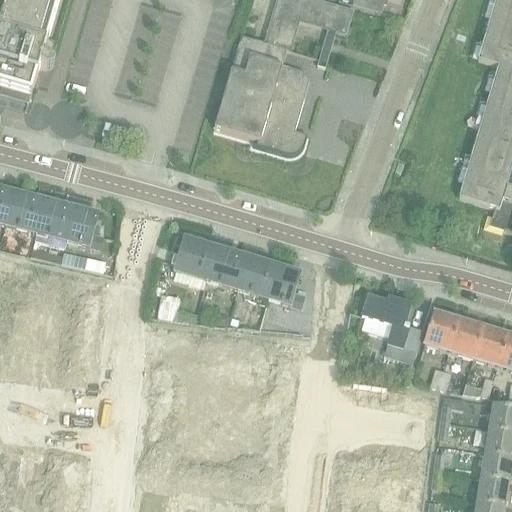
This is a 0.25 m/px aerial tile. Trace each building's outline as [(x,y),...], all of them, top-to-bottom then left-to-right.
[(53,44),(47,42),(58,0),(0,0),(0,90),(29,99),(38,70),(45,73),(53,44)] [(276,0),(263,46),(286,52),(295,21),(326,30),(325,34),(344,40),(351,13),(324,5),(313,2),(306,0),(276,0)] [(353,0),(351,8),(353,8),(361,10),(363,0),(353,0)] [(363,0),(361,10),(380,16),(384,0),(363,0)] [(511,0),(495,0),(476,64),(497,70),(457,202),(493,212),(498,214),(511,165),(511,0)] [(238,39),(213,132),(256,145),(255,148),(252,148),(252,149),(284,158),(286,159),(287,159),(289,159),(291,159),(292,159),(294,158),(295,158),(296,157),(298,156),(299,155),(300,154),(301,153),(302,152),(303,150),(303,149),(304,148),(306,139),(305,139),(294,135),(303,102),(308,86),(308,85),(308,84),(308,83),(308,82),(308,81),(307,81),(307,80),(307,79),(306,79),(306,78),(305,78),(305,77),(304,77),(304,76),(303,76),(302,76),(281,70),(286,52),(263,46),(238,39)] [(324,71),(326,65),(318,62),(316,69),(324,71)] [(493,212),(488,230),(509,236),(511,236),(511,191),(505,190),(498,214),(493,212)] [(33,202),(3,194),(0,204),(0,210),(8,213),(4,229),(4,227),(14,230),(14,232),(34,237),(38,220),(29,218),(33,202)] [(64,210),(33,202),(29,218),(38,220),(34,237),(35,235),(45,238),(45,240),(65,245),(69,228),(60,226),(64,210)] [(96,218),(64,210),(60,226),(69,228),(65,245),(66,243),(77,245),(76,247),(98,253),(101,241),(91,238),(96,218)] [(172,275),(205,284),(210,268),(206,267),(211,251),(182,242),(172,275)] [(210,268),(205,284),(206,282),(216,286),(216,288),(236,294),(241,277),(235,276),(240,259),(211,251),(206,267),(210,268)] [(46,256),(44,264),(59,267),(61,260),(46,256)] [(61,260),(59,267),(82,273),(85,262),(62,256),(61,260)] [(240,259),(235,276),(241,277),(236,294),(237,291),(247,294),(246,297),(266,303),(271,286),(264,284),(269,268),(240,259)] [(269,268),(264,284),(271,286),(266,303),(267,300),(278,304),(277,306),(299,312),(302,300),(292,297),(298,276),(269,268)] [(65,286),(63,307),(103,311),(105,290),(65,286)] [(159,298),(156,321),(173,323),(176,313),(178,300),(159,298)] [(365,301),(360,321),(364,322),(361,333),(388,341),(386,348),(387,348),(383,360),(410,368),(412,362),(420,335),(407,332),(408,331),(403,330),(409,310),(387,303),(384,307),(365,301)] [(63,307),(62,328),(101,331),(103,311),(63,307)] [(424,349),(448,356),(458,324),(433,317),(424,349)] [(217,321),(215,327),(225,331),(229,321),(222,319),(217,321)] [(448,356),(472,363),(482,331),(458,324),(448,356)] [(62,328),(60,348),(99,352),(101,331),(62,328)] [(472,363),(496,370),(506,338),(482,331),(472,363)] [(148,334),(146,352),(186,356),(187,338),(148,334)] [(511,340),(506,338),(496,370),(511,375),(511,340)] [(262,343),(259,364),(299,369),(302,348),(262,343)] [(205,346),(204,357),(218,359),(219,348),(205,346)] [(60,348),(58,368),(97,372),(99,352),(60,348)] [(227,349),(226,360),(239,361),(240,351),(227,349)] [(146,352),(145,369),(184,372),(186,356),(146,352)] [(226,360),(225,371),(238,372),(239,361),(226,360)] [(205,362),(204,373),(217,374),(219,363),(205,362)] [(259,364),(257,384),(296,389),(299,369),(259,364)] [(58,368),(56,390),(95,394),(97,372),(58,368)] [(145,369),(143,385),(183,389),(184,372),(145,369)] [(204,373),(203,383),(216,385),(217,374),(204,373)] [(436,373),(430,391),(437,393),(443,375),(436,373)] [(443,375),(437,393),(443,395),(448,377),(443,375)] [(485,382),(480,400),(487,402),(492,384),(485,382)] [(257,384),(254,404),(294,410),(296,389),(257,384)] [(143,385),(142,402),(181,405),(183,389),(143,385)] [(222,390),(221,401),(235,402),(236,391),(222,390)] [(201,397),(200,408),(214,409),(215,398),(201,397)] [(426,428),(430,400),(416,398),(413,427),(426,428)] [(221,401),(220,411),(233,413),(235,402),(221,401)] [(442,411),(439,427),(447,428),(449,412),(462,414),(463,405),(443,401),(442,411)] [(142,402),(140,418),(180,422),(181,405),(142,402)] [(254,404),(252,425),(291,430),(294,410),(254,404)] [(200,408),(199,418),(212,420),(214,409),(200,408)] [(511,412),(491,409),(487,434),(511,438),(511,412)] [(140,418),(139,435),(178,438),(180,422),(140,418)] [(252,425),(249,445),(288,450),(291,430),(252,425)] [(439,427),(437,442),(445,443),(447,428),(439,427)] [(196,429),(195,440),(208,442),(209,431),(196,429)] [(218,430),(217,441),(230,443),(231,432),(218,430)] [(511,438),(487,434),(483,458),(511,463),(511,456),(511,438)] [(139,435),(137,452),(177,456),(178,438),(139,435)] [(195,440),(194,451),(207,452),(208,442),(195,440)] [(217,441),(215,452),(229,453),(230,443),(217,441)] [(249,445),(246,466),(286,471),(288,450),(249,445)] [(52,448),(48,477),(87,481),(90,453),(52,448)] [(411,449),(406,475),(418,476),(422,451),(411,449)] [(206,485),(210,461),(199,458),(194,483),(206,485)] [(483,458),(479,482),(507,487),(511,463),(483,458)] [(435,460),(433,476),(441,477),(443,461),(435,460)] [(335,467),(331,496),(370,501),(374,473),(335,467)] [(39,500),(39,473),(21,473),(21,500),(39,500)] [(433,476),(431,491),(439,492),(441,477),(433,476)] [(48,477),(45,504),(84,509),(87,481),(48,477)] [(479,482),(475,506),(503,511),(507,487),(479,482)] [(331,496),(328,511),(367,511),(370,501),(331,496)] [(410,496),(408,506),(422,508),(423,497),(410,496)] [(209,511),(241,511),(242,507),(211,502),(209,511)]
